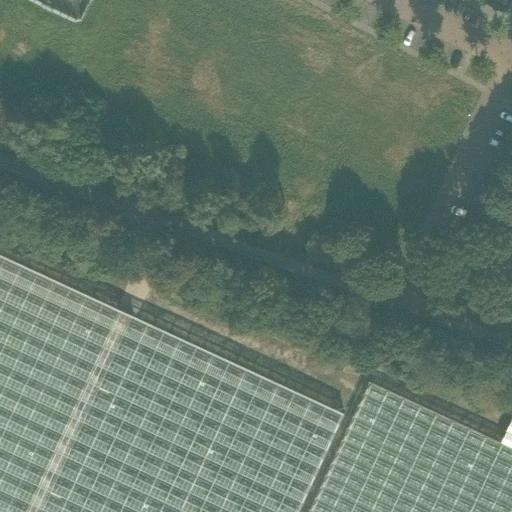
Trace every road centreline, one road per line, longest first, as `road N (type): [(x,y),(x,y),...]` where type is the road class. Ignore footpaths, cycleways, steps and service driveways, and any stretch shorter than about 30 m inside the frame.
road 1 (residential): [(398,292),(354,283),(0,152)]
road 2 (residential): [(398,292),(508,55)]
road 3 (residential): [(508,55),(398,0)]
